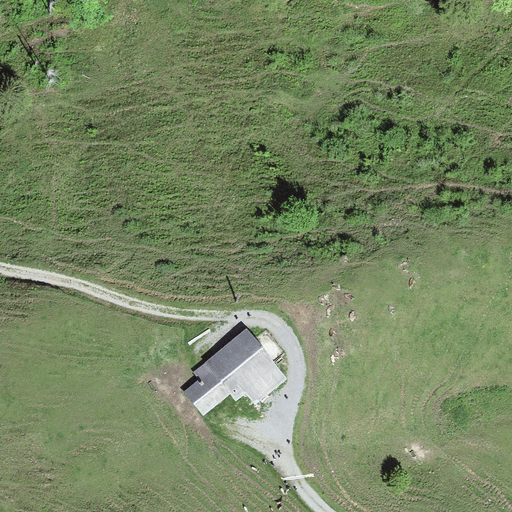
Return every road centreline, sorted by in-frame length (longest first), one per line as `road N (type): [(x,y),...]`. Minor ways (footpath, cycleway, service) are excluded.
road 1 (track): [(0,268),(165,312),(265,318)]
road 2 (track): [(265,318),(295,355),(286,442)]
